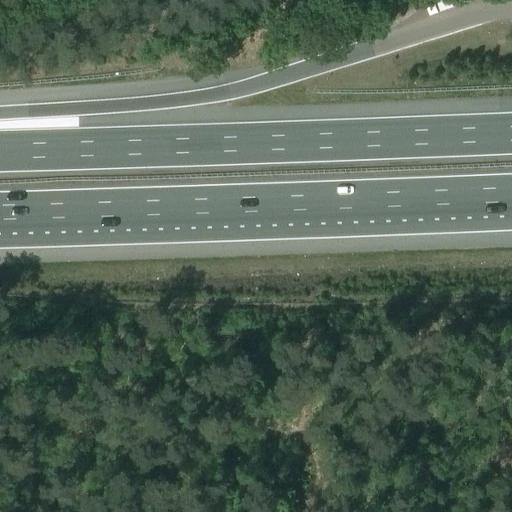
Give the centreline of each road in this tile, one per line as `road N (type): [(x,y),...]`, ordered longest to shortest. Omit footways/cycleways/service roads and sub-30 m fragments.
road 1 (motorway): [(0,211),(511,194)]
road 2 (motorway): [(511,134),(0,150)]
road 3 (motorway): [(320,64),(179,101),(0,114)]
